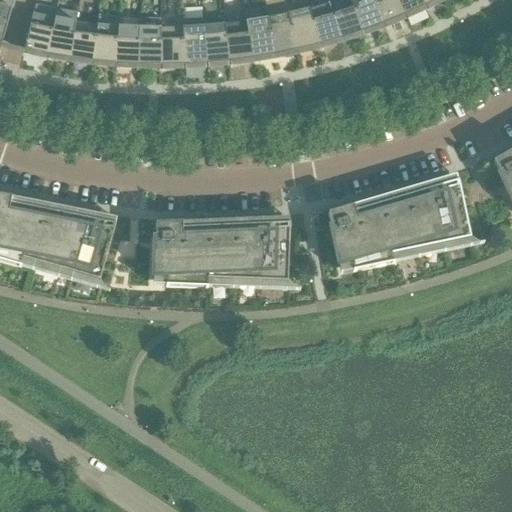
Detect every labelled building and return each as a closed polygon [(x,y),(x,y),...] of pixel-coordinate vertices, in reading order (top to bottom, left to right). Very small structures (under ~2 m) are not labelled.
[(0,0),(0,47),(0,48),(0,47),(1,47),(13,3),(3,0),(0,0)] [(349,0),(343,0),(328,5),(340,43),(340,42),(340,41),(361,35),(361,36),(362,35),(349,0)] [(349,0),(362,35),(362,34),(382,27),(383,28),(372,0),(349,0)] [(372,0),(383,28),(384,27),(383,26),(403,18),(404,19),(396,0),(372,0)] [(396,0),(404,19),(405,19),(404,18),(424,9),(424,10),(425,10),(420,0),(396,0)] [(420,0),(425,10),(425,9),(425,8),(441,0),(420,0)] [(47,58),(56,12),(56,10),(35,5),(24,52),(25,53),(26,54),(26,53),(47,57),(47,58)] [(328,5),(308,11),(318,49),(318,48),(339,42),(339,43),(340,43),(328,5)] [(308,11),(287,16),(296,54),(296,53),(317,48),(317,49),(318,49),(308,11)] [(69,62),(70,62),(75,23),(77,16),(56,12),(47,58),(48,58),(48,57),(69,61),(69,62)] [(114,67),(115,67),(118,28),(119,18),(98,16),(97,26),(92,65),(93,65),(93,64),(114,66),(114,67)] [(287,16),(266,20),(274,59),(274,58),(295,53),(295,54),(296,54),(287,16)] [(181,22),(182,30),(183,69),(184,69),(184,68),(206,66),(206,67),(203,28),(203,20),(181,22)] [(266,20),(246,24),(251,63),(252,62),(252,61),(273,58),(273,59),(274,59),(266,20)] [(92,65),(97,26),(75,23),(70,62),(70,61),(92,64),(92,65)] [(246,24),(224,26),(229,65),(229,64),(251,61),(251,63),(246,24)] [(224,26),(203,28),(206,67),(207,67),(206,66),(228,64),(228,65),(229,65),(224,26)] [(137,69),(139,30),(118,28),(115,67),(115,66),(137,68),(137,69)] [(160,69),(160,30),(139,30),(137,69),(138,69),(138,68),(160,68),(160,69)] [(160,30),(160,69),(161,69),(161,68),(183,68),(183,69),(182,30),(160,30)] [(500,182),(511,206),(511,153),(493,165),(499,175),(503,173),(506,179),(500,182)] [(338,268),(351,265),(353,273),(352,273),(352,274),(394,265),(392,257),(469,240),(457,183),(454,183),(455,188),(441,192),(440,188),(354,214),(352,208),(327,216),(331,227),(335,226),(337,232),(330,234),(338,268)] [(0,263),(21,270),(23,261),(99,283),(115,227),(113,226),(112,230),(96,228),(97,223),(10,206),(11,200),(0,198),(0,263)] [(153,246),(152,281),(166,281),(166,288),(165,288),(165,290),(208,291),(208,282),(287,285),(289,226),(286,226),(286,231),(271,232),(271,227),(181,231),(181,226),(155,227),(155,239),(160,239),(160,245),(153,246)]
